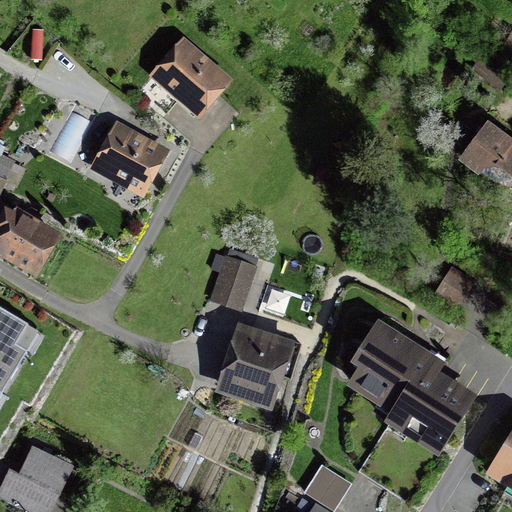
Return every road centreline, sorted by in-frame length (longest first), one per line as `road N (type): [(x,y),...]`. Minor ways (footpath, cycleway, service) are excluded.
road 1 (residential): [(0,267),(142,341),(187,348)]
road 2 (residential): [(511,398),(500,399),(433,503)]
